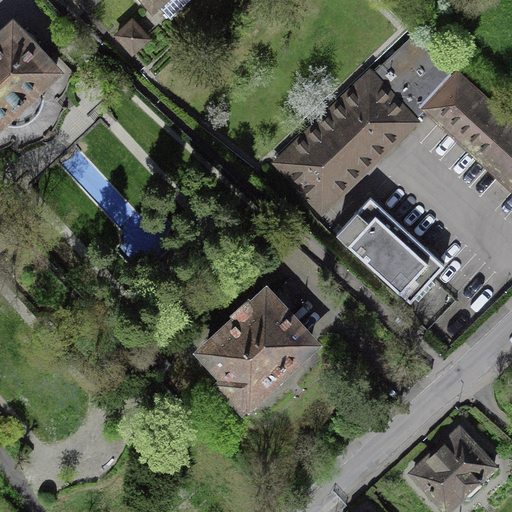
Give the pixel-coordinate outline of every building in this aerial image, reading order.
[(132,21),(117,35),(132,52),(147,39),(140,30),(132,21)] [(0,143),(11,134),(19,138),(30,135),(38,128),(42,116),(39,108),(66,84),(15,29),(0,43),(0,143)] [(412,35),(280,162),(322,207),(381,150),(427,105),(511,182),(511,127),(457,77),(456,78),(455,77),(465,66),(447,49),(438,59),(433,54),(412,35)] [(370,197),(336,233),(410,301),(427,282),(430,279),(444,264),(370,197)] [(239,319),(205,351),(228,376),(225,380),(224,391),(234,402),(245,402),(246,401),(249,399),(311,342),(283,312),(291,304),(285,298),(280,292),(271,300),(266,294),(254,306),(249,300),(235,313),(239,319)] [(436,450),(413,472),(447,509),(494,466),(460,429),(436,450)]
